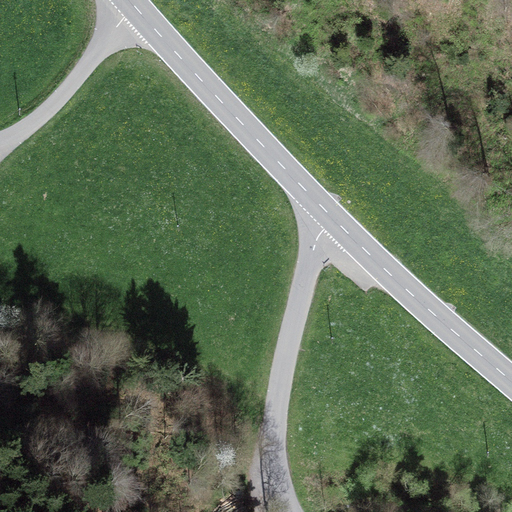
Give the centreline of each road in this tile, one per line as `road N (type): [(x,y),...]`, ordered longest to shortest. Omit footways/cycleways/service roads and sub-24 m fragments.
road 1 (unclassified): [(289,511),(274,414),(312,250),(332,219)]
road 2 (secondary): [(332,219),(128,0)]
road 3 (secondary): [(511,381),(332,219)]
road 4 (track): [(0,140),(74,81),(131,3)]
